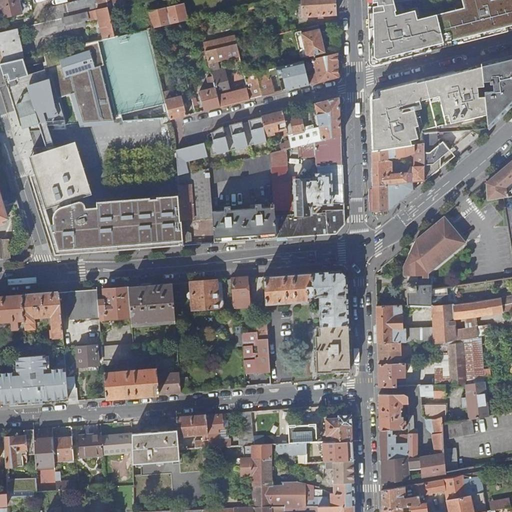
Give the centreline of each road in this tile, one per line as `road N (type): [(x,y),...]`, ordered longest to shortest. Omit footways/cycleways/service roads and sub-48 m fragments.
road 1 (residential): [(0,419),(363,389)]
road 2 (secondary): [(360,248),(45,273)]
road 3 (secondary): [(360,248),(415,215),(511,134)]
road 4 (residential): [(354,83),(192,124)]
road 5 (tertiary): [(354,83),(360,248)]
road 6 (residential): [(511,41),(354,83)]
road 7 (residential): [(45,273),(0,117)]
road 8 (residential): [(360,248),(363,389)]
road 9 (residential): [(363,389),(369,511)]
